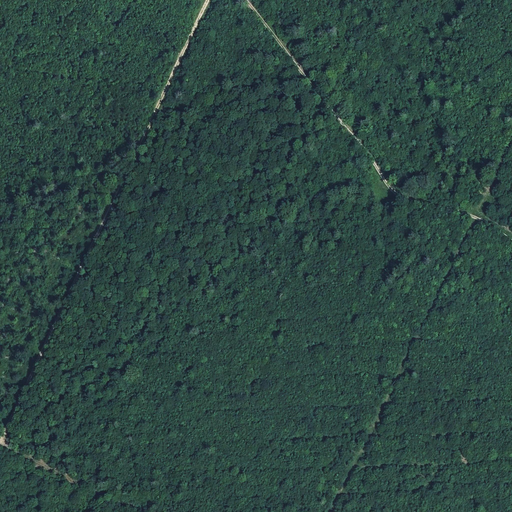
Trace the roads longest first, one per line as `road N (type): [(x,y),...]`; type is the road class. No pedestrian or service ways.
road 1 (track): [(209,0),(0,435)]
road 2 (track): [(246,0),(394,192),(479,219)]
